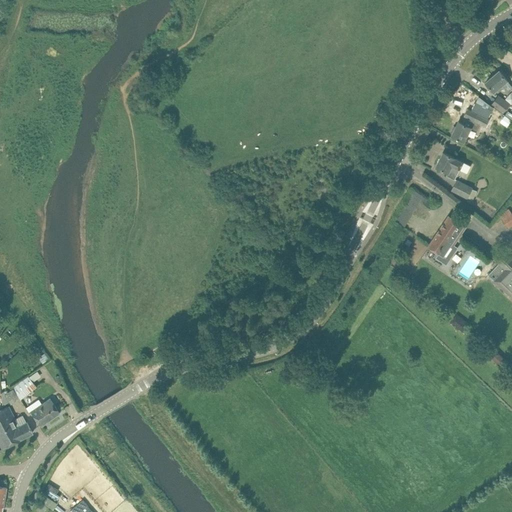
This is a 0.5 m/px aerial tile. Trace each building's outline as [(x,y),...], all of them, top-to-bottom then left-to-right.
[(511,86),(507,81),(507,80),(499,70),(485,82),(494,92),(502,85),(507,91),(511,87),(511,86)] [(504,112),(509,105),(498,96),(492,103),(504,112)] [(450,132),(452,133),(451,135),(464,141),(471,128),(477,131),(481,124),(485,126),(489,119),(468,109),(464,116),(467,117),(464,124),(459,121),(456,126),(454,125),(450,132)] [(511,121),(501,116),(499,120),(502,121),(501,123),(508,127),(511,121)] [(455,158),(443,152),(436,166),(448,172),(446,175),(454,179),(463,162),(455,158)] [(472,188),(457,180),(452,190),(472,200),(477,191),(472,188)] [(397,221),(406,226),(416,207),(422,210),(429,198),(414,190),(397,221)] [(458,247),(454,244),(465,226),(449,215),(428,246),(439,253),(436,257),(446,264),(458,247)] [(499,263),(488,275),(511,296),(511,258),(505,252),(497,261),(499,263)] [(456,313),(449,322),(462,332),(468,323),(456,313)] [(494,348),(488,354),(504,371),(511,365),(494,348)] [(44,366),(47,370),(54,366),(51,362),(44,366)] [(19,399),(36,386),(27,375),(11,387),(12,389),(11,389),(19,399)] [(39,426),(59,413),(49,399),(30,412),(39,426)] [(21,438),(32,432),(27,422),(26,422),(23,415),(15,420),(8,406),(3,409),(8,421),(4,422),(5,426),(7,425),(10,432),(14,430),(18,440),(21,438)] [(3,409),(0,410),(0,449),(18,440),(14,430),(10,432),(7,425),(5,426),(4,422),(8,421),(3,409)] [(70,509),(72,511),(93,511),(82,499),(70,509)]
